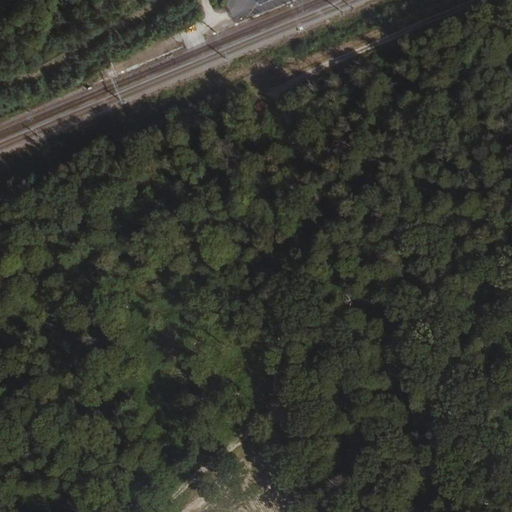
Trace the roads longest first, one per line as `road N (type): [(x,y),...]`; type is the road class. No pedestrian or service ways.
road 1 (track): [(278,88),(280,411),(144,511)]
road 2 (track): [(278,88),(476,0)]
